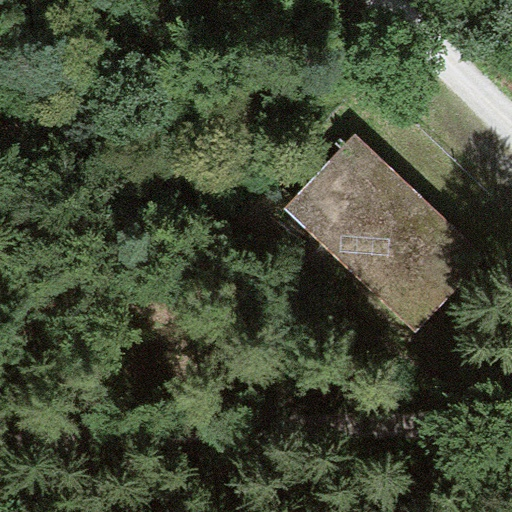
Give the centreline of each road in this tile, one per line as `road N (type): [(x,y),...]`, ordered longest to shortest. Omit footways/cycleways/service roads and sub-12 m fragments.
road 1 (track): [(0,174),(31,245),(136,334),(240,398),(511,383)]
road 2 (track): [(377,0),(511,131)]
